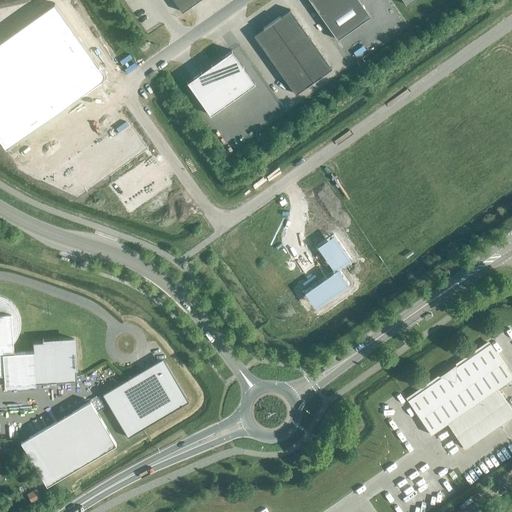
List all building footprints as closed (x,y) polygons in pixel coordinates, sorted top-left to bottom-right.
[(172,0),(181,12),(198,0),(172,0)] [(309,0),(337,39),(370,16),(358,0),(309,0)] [(47,6),(0,38),(0,148),(93,82),(95,80),(95,79),(96,78),(96,75),(95,73),(47,6)] [(290,9),(253,35),(295,94),(332,68),(290,9)] [(254,83),(231,51),(187,82),(210,114),(254,83)] [(475,117),(426,152),(455,192),(465,186),(470,194),(500,173),(494,165),(504,158),(475,117)] [(388,179),(351,205),(385,253),(444,211),(418,175),(396,191),(388,179)] [(334,270),(304,291),(313,305),(319,305),(349,284),(338,267),(350,259),(333,234),(317,246),(334,270)] [(0,374),(4,374),(5,384),(6,384),(35,382),(76,379),(76,370),(76,369),(74,339),(44,340),(42,341),(33,341),(33,351),(13,352),(13,341),(14,339),(16,335),(17,331),(18,327),(19,323),(18,318),(17,314),(15,310),(13,307),(10,303),(7,301),(3,298),(0,297),(0,374)] [(503,339),(498,342),(503,350),(508,346),(503,339)] [(511,374),(490,343),(407,400),(431,434),(447,423),(464,447),(511,414),(511,409),(497,388),(511,377),(511,374)] [(103,393),(129,437),(189,401),(164,357),(103,393)] [(90,401),(21,442),(46,485),(116,444),(90,401)] [(26,494),(32,504),(42,498),(37,488),(26,494)]
